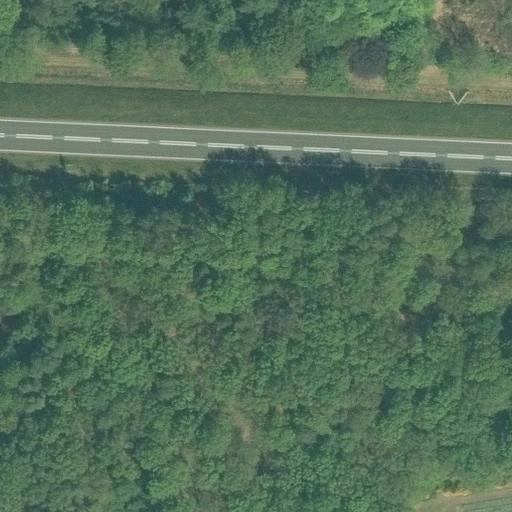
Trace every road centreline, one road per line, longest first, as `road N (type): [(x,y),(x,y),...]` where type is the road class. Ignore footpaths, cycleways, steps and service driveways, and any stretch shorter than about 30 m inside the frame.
road 1 (trunk): [(511,159),(0,136)]
road 2 (track): [(511,78),(0,55)]
